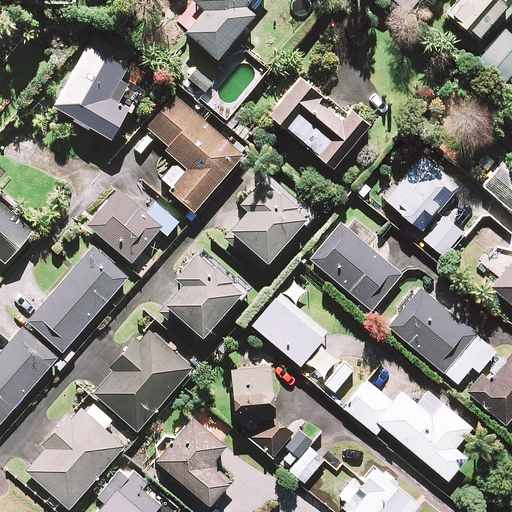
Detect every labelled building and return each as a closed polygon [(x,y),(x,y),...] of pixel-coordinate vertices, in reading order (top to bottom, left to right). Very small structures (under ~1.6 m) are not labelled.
[(248,7),(254,0),(195,0),(177,21),(220,60),(258,16),(248,7)] [(511,7),(511,0),(457,0),(447,11),(479,40),(507,9),(509,11),(511,7)] [(511,76),(511,31),(506,27),(474,65),(502,89),(511,76)] [(129,68),(88,46),(56,109),(115,140),(140,92),(122,82),(129,68)] [(346,115),(301,78),(271,115),(336,169),(371,125),(351,108),(346,115)] [(244,156),(176,98),(149,129),(170,147),(167,151),(179,161),(161,182),(196,212),(244,156)] [(459,189),(423,157),(386,198),(422,230),(459,189)] [(511,168),(505,163),(485,186),(511,209),(511,168)] [(310,217),(266,178),(243,205),(250,211),(226,239),(263,272),(310,217)] [(147,214),(117,188),(87,224),(133,263),(161,230),(169,236),(180,223),(156,203),(147,214)] [(35,231),(0,200),(0,256),(8,264),(35,231)] [(463,234),(445,217),(425,239),(443,256),(463,234)] [(403,274),(341,224),(312,260),(373,310),(403,274)] [(129,278),(94,247),(29,321),(64,352),(129,278)] [(246,290),(202,252),(179,278),(187,285),(162,314),(199,346),(246,290)] [(511,262),(492,288),(511,303),(511,262)] [(307,291),(293,279),(254,326),(301,365),(306,360),(322,373),(335,358),(319,345),(328,334),(295,306),(307,291)] [(496,352),(421,289),(390,327),(458,384),(473,366),(480,372),(496,352)] [(0,426),(59,357),(24,326),(0,353),(0,426)] [(193,369),(147,328),(93,391),(139,431),(193,369)] [(511,356),(491,381),(483,374),(468,392),(510,427),(511,425),(511,356)] [(354,371),(344,362),(325,383),(335,392),(354,371)] [(274,414),(270,364),(232,367),(236,417),(274,414)] [(394,403),(367,380),(345,407),(377,434),(384,426),(449,480),(468,458),(456,448),(472,428),(429,392),(418,404),(403,392),(394,403)] [(125,446),(80,406),(25,469),(71,509),(125,446)] [(294,431),(276,416),(268,417),(251,436),(289,467),(300,453),(286,442),(294,431)] [(228,445),(195,417),(159,460),(176,474),(168,483),(202,511),(206,511),(232,481),(219,470),(217,458),(228,445)] [(325,460),(310,447),(290,470),(305,483),(325,460)] [(143,490),(149,483),(126,464),(98,496),(107,503),(98,511),(156,511),(162,506),(143,490)] [(414,511),(420,505),(377,469),(362,486),(354,479),(336,500),(351,511),(414,511)]
